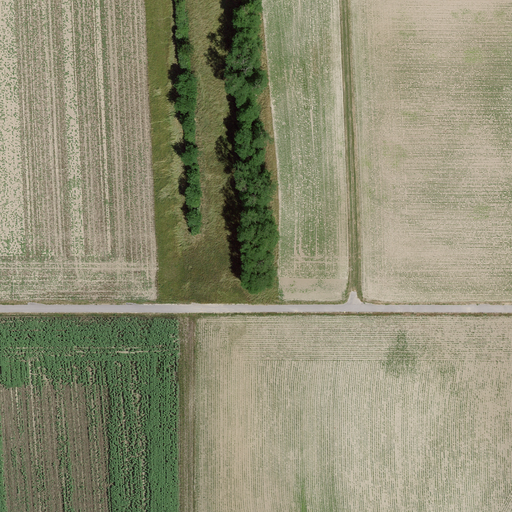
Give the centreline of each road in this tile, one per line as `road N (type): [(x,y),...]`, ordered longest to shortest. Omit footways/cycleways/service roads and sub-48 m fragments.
road 1 (track): [(0,313),(511,310)]
road 2 (track): [(341,0),(357,311)]
